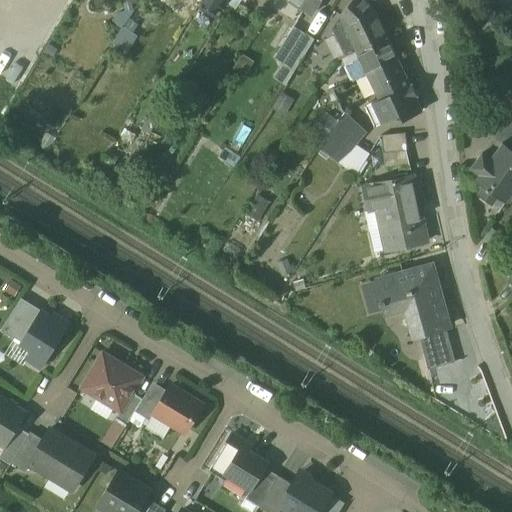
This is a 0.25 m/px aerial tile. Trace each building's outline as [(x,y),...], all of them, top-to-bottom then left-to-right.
[(321,0),(290,0),(290,1),(313,14),(321,1),(321,0)] [(375,10),(365,0),(351,0),(340,14),(332,27),(346,55),(357,50),(387,36),(375,10)] [(313,42),(292,29),(274,58),(295,71),(313,42)] [(387,36),(357,50),(360,58),(346,65),(354,81),(368,75),(368,74),(398,60),(387,36)] [(241,54),(228,76),(239,83),(253,61),(241,54)] [(368,75),(373,85),(363,89),(362,85),(352,90),(354,94),(350,96),(356,109),(410,84),(398,60),(368,74),(368,75)] [(366,133),(343,113),(334,128),(355,147),(366,133)] [(511,113),(472,168),(480,174),(476,180),(484,185),(478,193),(501,210),(511,194),(511,113)] [(406,132),(381,134),(383,152),(404,150),(407,150),(406,132)] [(404,150),(383,152),(384,166),(405,164),(404,150)] [(412,176),(363,186),(368,210),(376,209),(385,250),(426,242),(412,176)] [(433,264),(376,279),(386,314),(406,309),(413,337),(420,335),(446,328),(451,326),(433,264)] [(41,312),(20,300),(1,330),(22,342),(41,312)] [(58,322),(41,311),(41,312),(22,342),(21,343),(33,351),(28,359),(41,368),(69,324),(60,319),(58,322)] [(446,328),(420,335),(429,369),(455,361),(446,328)] [(142,377),(103,353),(82,387),(121,411),(133,393),(142,377)] [(202,405),(171,385),(157,408),(153,414),(154,414),(185,433),(202,405)] [(133,393),(121,411),(119,414),(129,421),(143,399),(133,393)] [(26,413),(0,397),(0,443),(5,447),(17,427),(26,413)] [(157,408),(143,399),(135,413),(149,421),(154,414),(153,414),(157,408)] [(17,427),(5,447),(0,455),(0,458),(10,465),(12,462),(29,434),(17,427)] [(94,456),(50,429),(43,440),(29,463),(30,464),(72,490),(94,456)] [(29,434),(12,462),(26,471),(30,464),(29,463),(43,440),(31,432),(29,434)] [(251,446),(232,434),(210,470),(225,480),(228,475),(251,489),(261,474),(267,463),(248,451),(251,446)] [(119,471),(98,505),(109,511),(136,511),(146,497),(150,490),(119,471)] [(251,489),(246,498),(259,507),(274,482),(261,474),(251,489)] [(317,511),(330,493),(299,474),(292,485),(279,507),(280,507),(287,511),(317,511)] [(274,482),(259,507),(267,511),(277,511),(280,507),(279,507),(292,485),(278,476),(274,482)] [(164,511),(166,509),(146,497),(136,511),(164,511)]
